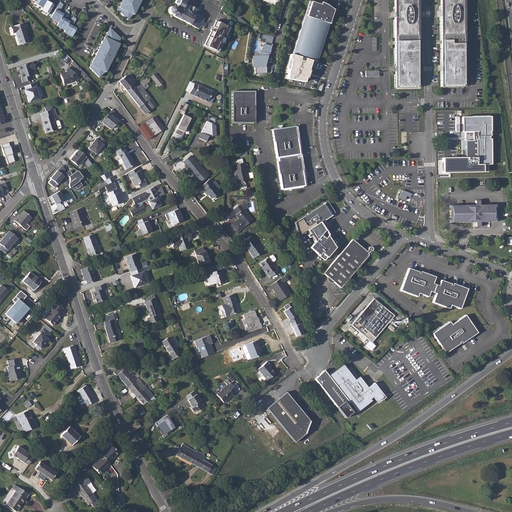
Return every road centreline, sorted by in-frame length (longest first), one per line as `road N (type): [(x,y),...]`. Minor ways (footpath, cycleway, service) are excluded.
road 1 (residential): [(294,362),(251,281),(105,95)]
road 2 (motorway): [(511,352),(413,425),(264,511)]
road 3 (residential): [(403,234),(352,200),(324,145),(324,110),(358,0)]
road 4 (motorway): [(511,422),(420,451),(283,511)]
road 5 (motorway): [(308,511),(511,433)]
road 6 (unclassified): [(307,372),(320,335),(403,234)]
road 7 (tertiary): [(165,511),(97,367)]
road 8 (tertiary): [(81,319),(36,178)]
road 9 (motorway): [(329,511),(391,497),(474,511)]
road 10 (residential): [(429,243),(427,101)]
road 11 (track): [(18,0),(108,90)]
